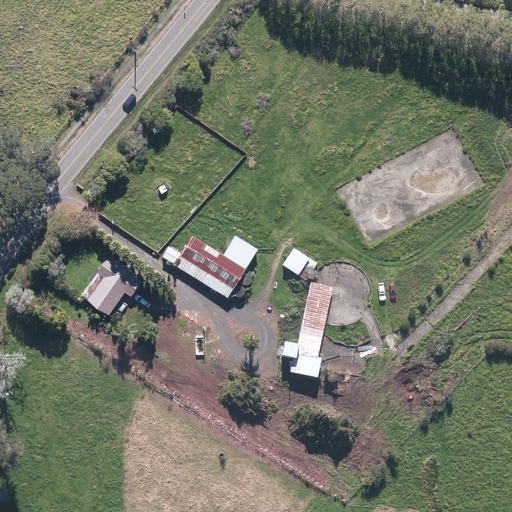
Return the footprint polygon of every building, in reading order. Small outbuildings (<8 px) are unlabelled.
[(159,188),(162,194),(168,190),(164,185),(159,188)] [(175,265),(228,297),(257,249),(235,236),(224,255),(193,236),(182,254),(168,245),(162,256),(176,264),(175,265)] [(283,267),(307,283),(318,265),(295,250),(283,267)] [(88,299),(109,314),(125,292),(131,296),(141,281),(136,277),(137,275),(116,260),(114,262),(108,258),(98,272),(104,277),(88,299)] [(290,375),(318,380),(322,360),(319,359),(333,288),(311,284),(298,347),(286,345),(283,359),(293,361),(290,375)]
